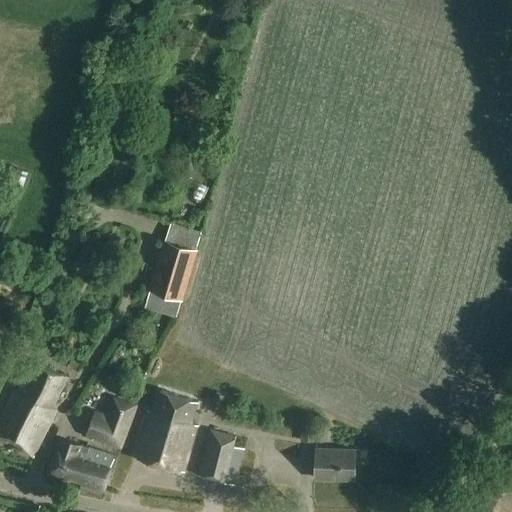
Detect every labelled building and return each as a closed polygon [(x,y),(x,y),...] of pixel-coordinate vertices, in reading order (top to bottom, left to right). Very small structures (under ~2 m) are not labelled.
[(199,182),(191,198),(201,204),(209,187),(199,182)] [(193,209),(189,223),(198,225),(202,211),(193,209)] [(146,308),(179,317),(197,249),(164,241),(146,308)] [(32,457),(72,381),(39,364),(28,385),(24,383),(18,393),(15,391),(0,420),(0,439),(7,443),(8,441),(21,447),(19,450),(32,457)] [(192,421),(198,399),(162,389),(156,411),(149,409),(135,457),(183,471),(197,423),(192,421)] [(212,405),(221,409),(227,396),(217,392),(212,405)] [(138,406),(113,397),(105,417),(96,413),(88,435),(122,448),(138,406)] [(316,417),(302,417),(302,442),(315,442),(316,417)] [(210,429),(198,475),(235,485),(245,449),(235,446),(237,436),(210,429)] [(102,493),(114,455),(81,445),(80,450),(60,444),(52,470),(82,479),(80,486),(102,493)] [(355,480),(356,449),(317,449),(316,480),(355,480)]
